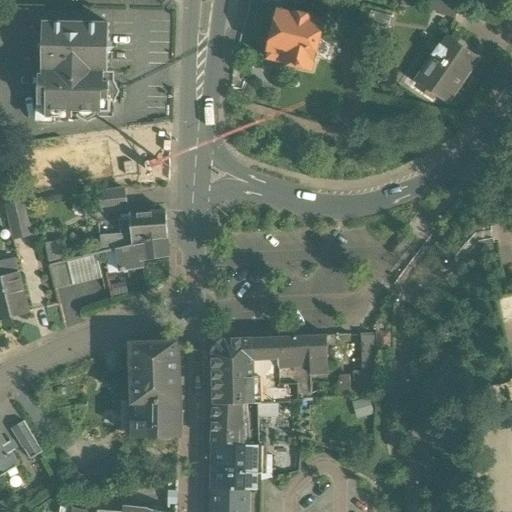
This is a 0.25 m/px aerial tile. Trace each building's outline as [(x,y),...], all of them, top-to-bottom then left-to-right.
[(327,0),(315,0),(314,6),(325,9),(327,0)] [(461,6),(446,0),(435,0),(432,10),(457,19),(461,6)] [(396,13),(363,4),(357,27),(390,35),(396,13)] [(293,15),(279,11),(270,50),(271,50),(268,59),(312,69),(323,22),(313,19),(313,18),(311,18),(311,17),(296,13),(295,14),(293,14),(293,15)] [(44,22),(43,71),(44,71),(104,72),(108,72),(108,51),(111,48),(108,44),(109,23),(44,22)] [(440,46),(415,81),(446,102),(462,80),(464,82),(481,59),(448,36),(442,46),(440,46)] [(104,82),(104,72),(44,71),(44,74),(40,74),(39,105),(47,105),(47,118),(72,118),(73,112),(81,112),(88,116),(95,112),(111,113),(111,100),(109,100),(113,93),(109,85),(109,82),(104,82)] [(143,178),(137,136),(37,150),(42,191),(143,178)] [(123,188),(96,192),(99,213),(126,210),(123,188)] [(24,203),(8,206),(16,238),(31,235),(24,203)] [(166,211),(150,212),(150,205),(130,207),(130,222),(133,245),(168,238),(166,211)] [(130,222),(120,222),(120,237),(106,238),(107,252),(118,250),(133,246),(133,245),(130,222)] [(168,238),(133,245),(133,246),(118,250),(122,272),(145,269),(144,262),(170,257),(168,238)] [(68,262),(66,243),(48,245),(50,266),(68,262)] [(16,260),(4,263),(7,276),(19,273),(16,260)] [(68,262),(50,266),(56,290),(74,285),(68,262)] [(4,263),(0,263),(0,319),(29,312),(19,273),(7,276),(4,263)] [(390,332),(377,333),(378,352),(390,351),(390,332)] [(377,333),(360,333),(362,372),(379,371),(377,333)] [(329,374),(328,336),(252,338),(252,339),(253,367),(261,366),(278,366),(280,365),(280,368),(311,366),(311,375),(312,375),(329,374)] [(252,339),(226,340),(226,341),(220,344),(216,348),(214,354),(213,354),(215,405),(248,404),(255,404),(254,391),(253,367),(252,339)] [(177,342),(132,344),(134,402),(134,403),(140,403),(180,401),(177,342)] [(261,366),(253,367),(254,391),(261,391),(261,388),(262,388),(262,387),(261,366)] [(278,366),(261,366),(262,387),(279,386),(278,366)] [(280,368),(280,387),(298,385),(299,402),(313,401),(312,375),(311,375),(311,366),(280,368)] [(350,397),(349,375),(339,376),(340,397),(350,397)] [(261,391),(254,391),(255,404),(290,403),(290,390),(261,391)] [(375,415),(370,399),(353,404),(357,420),(375,415)] [(180,401),(140,403),(140,422),(134,422),(134,428),(134,438),(180,437),(180,401)] [(134,403),(134,402),(130,402),(130,428),(134,428),(134,422),(140,422),(140,403),(134,403)] [(248,404),(215,405),(214,445),(252,445),(248,404)] [(37,442),(24,421),(12,429),(25,450),(37,442)] [(0,441),(0,478),(16,468),(8,455),(15,451),(10,443),(3,447),(0,441)] [(37,442),(25,450),(31,459),(43,452),(37,442)] [(252,445),(214,445),(214,490),(247,490),(261,491),(262,445),(252,445)] [(122,454),(112,461),(124,478),(125,479),(135,472),(122,454)] [(112,461),(111,459),(102,466),(113,483),(114,484),(124,478),(112,461)] [(102,466),(100,465),(91,472),(102,488),(103,490),(113,483),(102,466)] [(91,472),(90,470),(80,477),(93,495),(102,488),(91,472)] [(134,479),(124,485),(126,490),(129,494),(137,491),(134,479)] [(124,485),(117,489),(119,493),(126,490),(124,485)] [(247,511),(247,490),(214,490),(213,511),(247,511)] [(177,511),(178,500),(169,500),(168,511),(177,511)]
